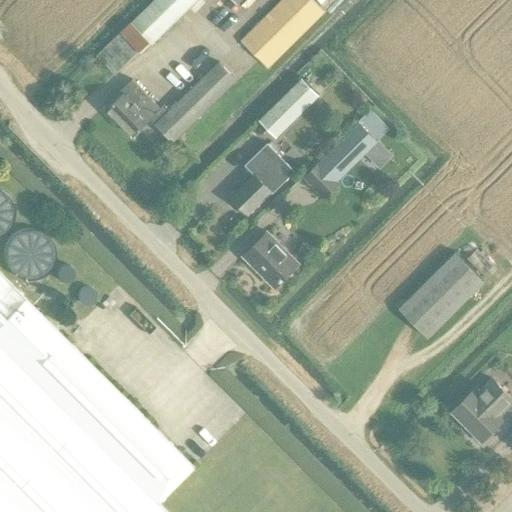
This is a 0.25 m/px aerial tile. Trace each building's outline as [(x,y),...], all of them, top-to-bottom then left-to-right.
[(205,3),(202,0),(153,0),(131,22),(96,55),(115,75),(149,42),(152,44),(189,8),(195,14),(205,3)] [(313,0),(280,0),(240,40),(269,69),(326,13),(313,0)] [(150,119),(156,125),(172,142),(236,79),(220,62),(164,117),(158,112),(161,109),(147,94),(119,121),(133,136),(150,119)] [(302,77),(258,119),(276,138),(320,95),(302,77)] [(119,121),(147,94),(132,79),(121,90),(123,92),(106,108),(108,111),(106,113),(115,123),(118,120),(119,121)] [(319,163),(304,178),(324,197),(339,183),(337,181),(366,153),(380,167),(392,155),(378,140),(361,124),(348,137),(347,136),(344,138),(319,163)] [(255,175),(232,197),(248,214),(272,192),(273,193),(295,171),(267,142),(244,164),(255,175)] [(15,214),(15,213),(15,209),(14,203),(11,198),(7,193),(2,189),(0,188),(0,238),(3,236),(8,233),(11,229),(13,224),(15,220),(15,214)] [(57,255),(57,254),(56,250),(55,244),(52,239),(48,234),(44,231),(38,228),(32,226),(26,226),(21,227),(15,229),(11,232),(8,235),(4,239),(2,244),(0,249),(0,251),(0,257),(0,260),(2,266),(6,272),(9,275),(12,278),(18,281),(24,283),(29,283),(34,282),(40,280),(44,278),(49,274),(52,270),(54,265),(56,261),(57,255)] [(299,263),(268,232),(243,256),(274,287),(299,263)] [(469,258),(484,274),(493,266),(478,249),(469,258)] [(428,338),(462,304),(485,281),(455,252),(399,308),(428,338)] [(167,511),(158,502),(0,344),(0,297),(12,285),(0,272),(0,511),(167,511)] [(12,285),(0,297),(0,344),(158,502),(194,466),(12,285)] [(56,304),(51,309),(56,314),(61,309),(56,304)] [(481,441),(494,429),(498,430),(504,425),(502,420),(504,419),(500,415),(511,403),(511,398),(492,378),(478,392),(475,389),(452,412),(481,441)]
